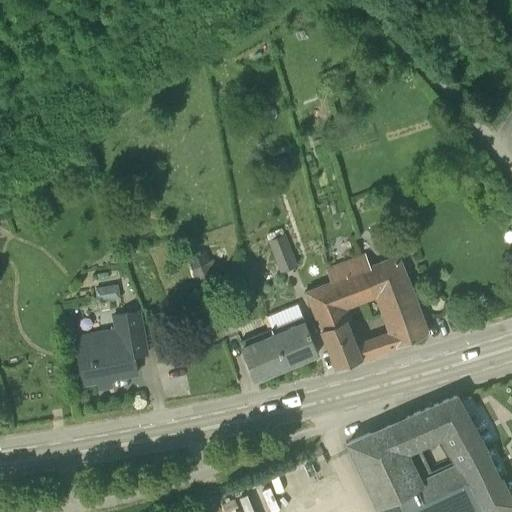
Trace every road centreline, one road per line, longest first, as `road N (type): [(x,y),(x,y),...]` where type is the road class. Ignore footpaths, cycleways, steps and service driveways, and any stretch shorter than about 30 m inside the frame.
road 1 (secondary): [(0,464),(180,436),(511,347)]
road 2 (unclassified): [(511,167),(367,0)]
